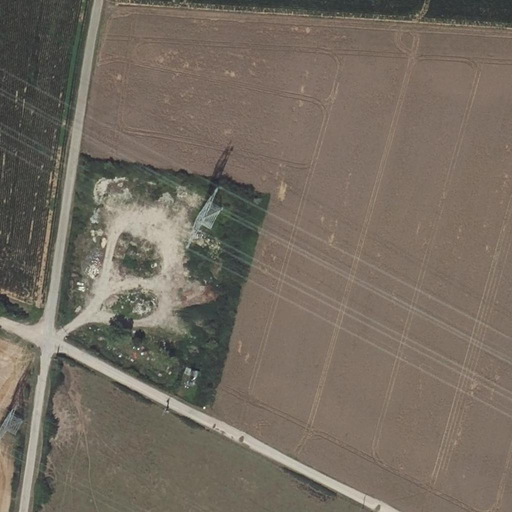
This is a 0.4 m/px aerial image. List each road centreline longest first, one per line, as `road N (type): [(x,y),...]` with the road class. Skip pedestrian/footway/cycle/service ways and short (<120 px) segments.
road 1 (unclassified): [(48,338),(98,0)]
road 2 (track): [(48,338),(89,315),(125,221),(155,222),(172,246),(158,320),(138,323)]
road 3 (unclassified): [(48,338),(23,511)]
